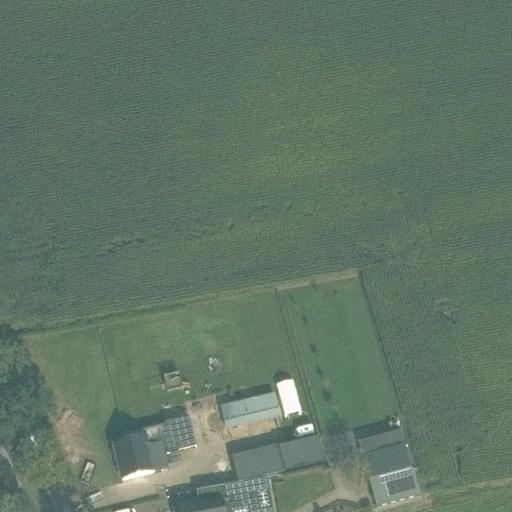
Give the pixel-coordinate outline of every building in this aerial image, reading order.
[(221,410),(225,429),(277,418),(272,399),(221,410)] [(126,445),(114,448),(122,482),(141,477),(153,475),(152,473),(168,469),(168,468),(181,465),(170,423),(164,424),(165,428),(124,438),(126,445)] [(405,447),(362,459),(376,510),(419,498),(405,447)] [(241,457),(231,459),(237,485),(247,483),(241,457)] [(251,482),(249,482),(247,483),(237,485),(219,488),(221,502),(179,510),(180,511),(174,511),(256,511),(252,486),(251,482)]
